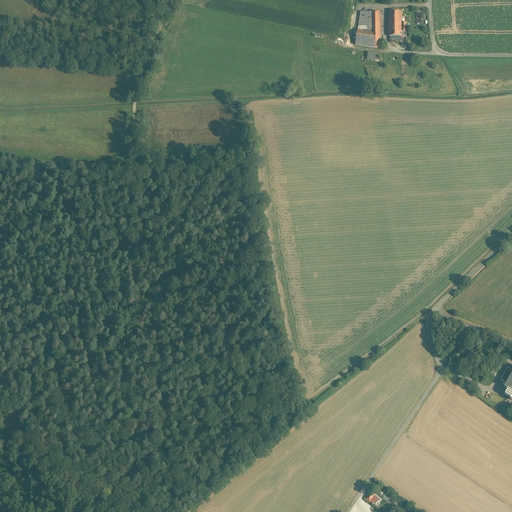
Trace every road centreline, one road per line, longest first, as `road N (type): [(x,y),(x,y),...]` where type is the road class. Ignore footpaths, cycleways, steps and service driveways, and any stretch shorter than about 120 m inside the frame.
road 1 (track): [(431,5),(362,7),(350,42),(378,52),(438,52)]
road 2 (track): [(439,370),(347,511)]
road 3 (track): [(511,239),(429,316),(439,370)]
